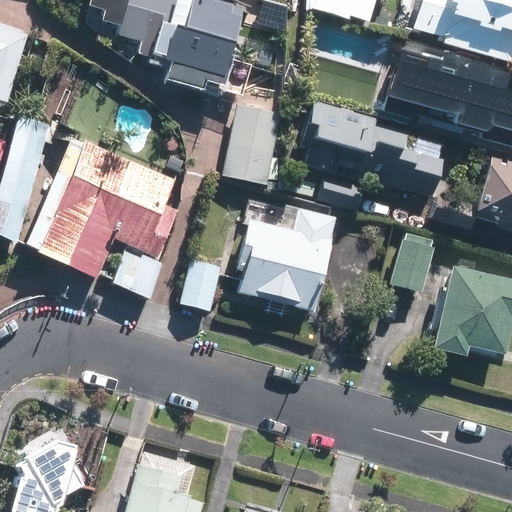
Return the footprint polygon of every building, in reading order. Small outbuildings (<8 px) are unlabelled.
[(171,68),(220,82),(242,8),(215,0),(88,0),(87,4),(103,9),(101,18),(120,24),(117,34),(139,41),(135,53),(151,57),(151,54),(173,60),(171,68)] [(307,0),(307,1),(316,4),(313,11),(349,21),(349,18),(370,23),(376,0),(307,0)] [(511,0),(422,0),(414,28),(445,36),(443,42),(511,61),(511,0)] [(311,17),(304,43),(352,57),(360,30),(311,17)] [(0,100),(5,102),(26,34),(0,26),(0,100)] [(61,42),(53,40),(43,69),(52,72),(61,42)] [(429,57),(404,50),(391,95),(461,115),(459,123),(488,132),(490,123),(511,129),(511,91),(506,90),(511,72),(431,49),(429,57)] [(93,146),(111,106),(71,89),(56,125),(75,133),(73,139),(83,143),(81,146),(69,141),(25,242),(37,247),(36,250),(97,277),(114,238),(158,256),(177,211),(164,205),(174,181),(93,146)] [(373,119),(313,103),(301,146),(308,148),(303,165),(334,173),(336,166),(357,172),(355,178),(402,191),(403,190),(431,197),(441,160),(401,149),(405,133),(372,124),(373,119)] [(236,104),(222,174),(265,183),(279,113),(236,104)] [(18,121),(0,184),(0,235),(18,243),(50,129),(18,121)] [(433,225),(472,236),(478,216),(499,222),(498,225),(511,229),(511,168),(493,162),(478,212),(440,201),(433,225)] [(282,192),(309,200),(313,186),(285,178),(282,192)] [(316,201),(355,212),(361,189),(322,178),(316,201)] [(236,293),(311,312),(335,219),(296,208),(290,230),(247,219),(234,271),(241,273),(236,293)] [(431,241),(404,233),(402,240),(400,239),(387,285),(419,294),(432,248),(429,247),(431,241)] [(161,264),(125,249),(111,283),(146,298),(161,264)] [(181,303),(209,311),(221,268),(193,261),(181,303)] [(511,279),(449,264),(430,348),(463,356),(465,345),(502,354),(510,318),(511,318),(511,279)] [(35,511),(67,511),(87,444),(15,423),(0,475),(0,511),(33,511),(35,511)] [(182,511),(187,497),(171,493),(176,477),(132,465),(119,511),(182,511)]
